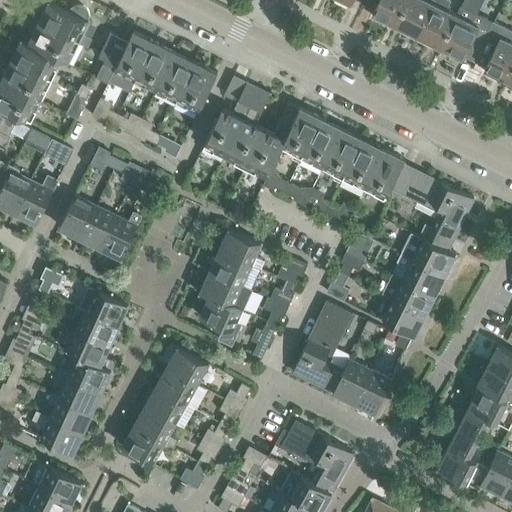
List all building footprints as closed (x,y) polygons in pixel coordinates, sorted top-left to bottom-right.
[(369,0),(377,4),(372,14),(394,25),(406,0),(369,0)] [(406,0),(394,25),(417,36),(434,0),(406,0)] [(434,0),(417,36),(438,46),(455,13),(445,9),(450,0),(449,0),(434,0)] [(50,1),(39,23),(79,43),(79,41),(87,45),(92,37),(83,33),(90,21),(89,21),(90,17),(90,12),(88,8),(84,6),(80,5),(76,5),(72,7),(70,11),(50,1)] [(455,14),(438,46),(463,58),(464,56),(474,61),(494,22),(473,11),(459,5),(455,14)] [(511,30),(494,22),(474,61),(485,66),(484,69),(507,80),(511,69),(511,30)] [(68,64),(79,43),(39,23),(29,42),(29,43),(61,58),(60,60),(68,64)] [(131,90),(135,82),(155,42),(133,31),(128,42),(129,42),(118,64),(114,72),(110,80),(131,90)] [(128,42),(116,36),(109,32),(98,52),(106,56),(105,57),(118,64),(129,42),(128,42)] [(22,39),(10,61),(50,80),(60,60),(61,58),(29,43),(29,42),(22,39)] [(155,42),(135,82),(156,92),(176,52),(155,42)] [(156,92),(177,103),(197,62),(176,52),(156,92)] [(96,77),(107,83),(108,84),(110,80),(114,72),(118,64),(105,57),(96,77)] [(0,82),(39,101),(50,80),(10,61),(0,82)] [(198,113),(218,73),(197,62),(177,103),(198,113)] [(0,121),(11,128),(17,116),(29,121),(39,101),(0,82),(0,81),(0,121)] [(212,127),(202,147),(203,147),(224,157),(238,128),(258,87),(246,81),(238,99),(231,112),(222,108),(212,127)] [(86,98),(90,89),(82,85),(77,94),(86,98)] [(244,167),(264,128),(255,124),(270,93),(258,87),(224,157),(244,167)] [(76,93),(66,112),(76,117),(78,118),(83,108),(81,107),(86,98),(77,94),(76,93)] [(264,128),(244,167),(266,178),(272,166),(282,147),(300,108),(288,102),(273,133),(264,128)] [(300,108),(282,147),(295,153),(292,159),(299,162),(302,157),(321,119),(300,108)] [(109,110),(104,120),(114,124),(118,115),(109,110)] [(118,115),(114,124),(123,129),(128,119),(118,115)] [(302,157),(299,162),(307,166),(310,161),(323,167),(342,129),(321,119),(302,157)] [(0,135),(6,138),(11,128),(0,121),(0,135)] [(25,139),(24,141),(30,144),(38,130),(31,127),(25,139)] [(342,129),(323,167),(336,174),(333,179),(341,183),(344,177),(363,139),(342,129)] [(150,130),(145,139),(146,140),(156,144),(161,135),(150,130)] [(161,135),(156,144),(162,148),(165,149),(169,139),(161,135)] [(51,140),(46,150),(67,160),(74,147),(63,142),(52,137),(51,140)] [(344,177),(341,183),(349,186),(351,181),(364,188),(384,149),(363,139),(344,177)] [(384,149),(364,188),(386,198),(390,191),(400,196),(414,167),(403,162),(404,159),(384,149)] [(109,154),(104,163),(114,168),(119,160),(109,154)] [(0,205),(15,212),(31,180),(18,173),(20,168),(1,159),(0,161),(0,205)] [(119,160),(114,168),(123,173),(128,164),(119,160)] [(141,166),(132,184),(143,189),(153,194),(160,179),(151,174),(153,172),(151,171),(141,166)] [(266,178),(263,184),(274,189),(274,188),(284,193),(289,183),(280,178),(283,171),(272,166),(266,178)] [(441,213),(435,225),(433,229),(454,239),(474,197),(414,167),(400,196),(414,202),(415,200),(441,213)] [(15,212),(35,222),(51,189),(52,190),(58,178),(46,172),(40,184),(31,180),(15,212)] [(289,183),(284,193),(294,198),(293,199),(304,204),(313,186),(302,181),(298,188),(289,183)] [(317,209),(326,213),(330,204),(321,199),(325,192),(313,186),(304,204),(316,210),(317,209)] [(80,237),(86,225),(96,205),(75,194),(59,226),(80,237)] [(340,208),(330,204),(326,213),(335,218),(335,219),(346,225),(355,207),(343,202),(340,208)] [(100,247),(111,225),(116,215),(96,205),(86,225),(80,237),(100,247)] [(121,257),(137,226),(142,215),(133,211),(128,221),(116,215),(111,225),(100,247),(121,257)] [(454,239),(433,229),(425,225),(420,236),(411,232),(401,252),(414,258),(413,259),(445,274),(456,253),(448,250),(454,239)] [(228,230),(218,252),(252,267),(253,264),(261,268),(265,260),(256,256),(261,245),(243,237),(228,230)] [(359,232),(355,241),(370,249),(374,240),(368,237),(359,232)] [(352,239),(346,251),(364,260),(370,249),(355,241),(352,239)] [(242,287),(252,267),(218,252),(209,272),(242,287)] [(403,279),(435,295),(445,274),(413,259),(414,258),(401,252),(397,261),(409,267),(403,279)] [(287,255),(282,265),(293,270),(301,274),(302,274),(303,275),(307,264),(290,256),(287,255)] [(353,267),(344,263),(339,274),(348,278),(353,267)] [(282,265),(277,275),(286,279),(294,283),(297,284),(301,274),(293,270),(282,265)] [(209,272),(200,293),(233,308),(234,306),(243,310),(251,291),(242,287),(209,272)] [(381,294),(393,300),(425,315),(435,295),(403,279),(392,273),(381,294)] [(339,274),(335,280),(334,283),(343,288),(348,278),(339,274)] [(43,278),(39,287),(49,292),(53,283),(43,278)] [(286,279),(282,289),(290,293),(294,283),(286,279)] [(38,289),(34,298),(44,302),(48,294),(49,292),(39,287),(38,289)] [(78,307),(86,311),(118,325),(127,305),(87,287),(78,307)] [(200,293),(197,301),(206,305),(201,316),(224,327),(219,338),(232,344),(240,326),(237,324),(243,310),(234,306),(233,308),(200,293)] [(288,307),(270,299),(266,308),(272,311),(267,322),(277,327),(282,315),(284,316),(288,307)] [(383,320),(415,336),(425,315),(393,300),(383,320)] [(344,337),(356,314),(328,301),(293,372),(334,392),(344,371),(343,370),(328,362),(341,336),(344,337)] [(76,332),(108,347),(118,325),(86,311),(76,332)] [(24,319),(20,328),(30,332),(34,324),(24,319)] [(377,325),(368,320),(363,329),(373,334),(377,325)] [(251,339),(268,346),(270,347),(275,336),(273,335),(277,327),(267,322),(263,330),(257,327),(251,339)] [(19,331),(16,337),(32,345),(37,335),(30,332),(20,328),(19,331)] [(76,332),(66,354),(77,359),(77,358),(99,367),(99,366),(110,371),(115,360),(104,355),(108,347),(76,332)] [(396,345),(406,350),(410,341),(400,336),(396,345)] [(511,351),(499,345),(488,365),(511,377),(511,351)] [(177,347),(165,367),(197,385),(208,365),(177,347)] [(77,359),(68,378),(101,393),(110,371),(99,366),(99,367),(77,358),(77,359)] [(334,392),(354,401),(369,370),(348,359),(343,370),(344,371),(334,392)] [(14,365),(9,375),(19,380),(25,367),(15,363),(14,365)] [(478,387),(480,388),(480,386),(510,402),(511,400),(511,398),(511,377),(488,365),(478,387)] [(186,404),(197,385),(165,367),(155,386),(186,404)] [(354,401),(375,412),(391,380),(369,370),(354,401)] [(9,375),(5,383),(16,387),(19,380),(9,375)] [(60,395),(59,399),(91,414),(101,393),(68,378),(60,395)] [(246,396),(251,387),(240,381),(236,390),(231,388),(224,400),(241,410),(248,397),(246,396)] [(175,423),(186,404),(155,386),(144,405),(175,423)] [(480,437),(490,418),(510,428),(511,425),(511,400),(510,402),(480,386),(480,388),(470,408),(460,427),(450,446),(439,467),(480,488),(482,483),(482,482),(490,466),(489,466),(470,456),(480,437)] [(36,412),(82,434),(91,414),(59,399),(60,395),(52,391),(48,400),(57,404),(50,418),(36,412)] [(132,425),(164,443),(165,440),(174,445),(178,439),(169,434),(175,423),(144,405),(132,425)] [(1,420),(1,421),(9,425),(14,414),(14,413),(12,412),(6,409),(5,410),(1,420)] [(72,454),(82,434),(36,412),(32,421),(46,427),(40,440),(72,454)] [(225,412),(219,423),(227,428),(234,417),(225,412)] [(318,466),(310,480),(310,481),(331,493),(354,453),(296,420),(280,447),(292,454),(294,452),(318,466)] [(219,423),(214,430),(223,435),(227,428),(219,423)] [(153,463),(164,443),(132,425),(121,446),(153,463)] [(0,457),(0,468),(5,471),(10,461),(16,464),(22,451),(16,448),(5,442),(0,451),(0,455),(1,456),(0,457)] [(482,482),(482,483),(502,493),(511,474),(511,457),(497,450),(489,466),(490,466),(482,482)] [(202,451),(196,461),(205,466),(211,455),(202,451)] [(242,461),(239,467),(248,472),(254,462),(255,461),(245,456),(245,457),(242,461)] [(196,461),(191,471),(200,476),(201,474),(205,466),(196,461)] [(81,481),(48,465),(38,487),(70,503),(81,481)] [(237,471),(234,475),(244,481),(248,472),(239,467),(237,471)] [(291,470),(280,489),(289,494),(289,495),(312,509),(317,511),(319,511),(331,493),(310,481),(310,480),(300,475),(291,470)] [(511,474),(502,493),(511,497),(511,474)] [(274,485),(263,505),(272,510),(275,511),(310,511),(312,509),(289,495),(289,494),(280,489),(274,485)] [(38,487),(29,506),(28,508),(37,511),(65,511),(70,503),(38,487)] [(220,501),(217,505),(227,511),(232,502),(222,496),(220,501)] [(405,511),(372,497),(365,511),(363,511),(362,511),(405,511)] [(145,511),(142,510),(143,507),(133,501),(127,511),(145,511)] [(22,511),(37,511),(28,508),(29,506),(22,502),(18,510),(22,511)]
